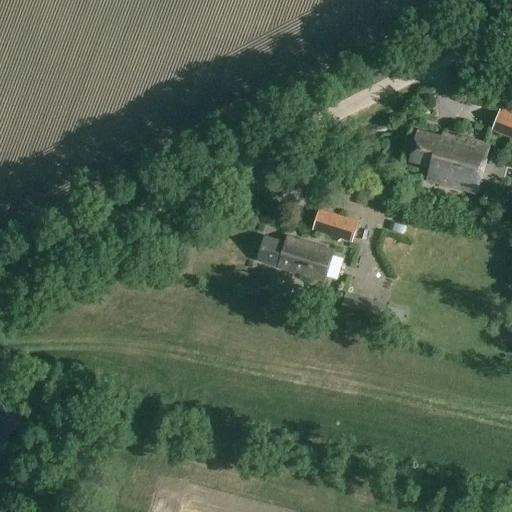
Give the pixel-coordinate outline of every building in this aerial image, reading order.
[(511,114),(499,109),(491,130),(511,138),(511,114)] [(417,132),(410,161),(430,166),(426,181),(476,194),(489,146),(457,137),(456,142),(417,132)] [(317,210),(312,229),(351,241),(357,222),(317,210)] [(334,251),(287,237),(285,243),(265,237),(257,262),(325,281),(334,251)] [(311,293),(292,288),(288,302),(307,307),(311,293)] [(340,316),(370,324),(382,327),(387,305),(345,295),(340,316)]
